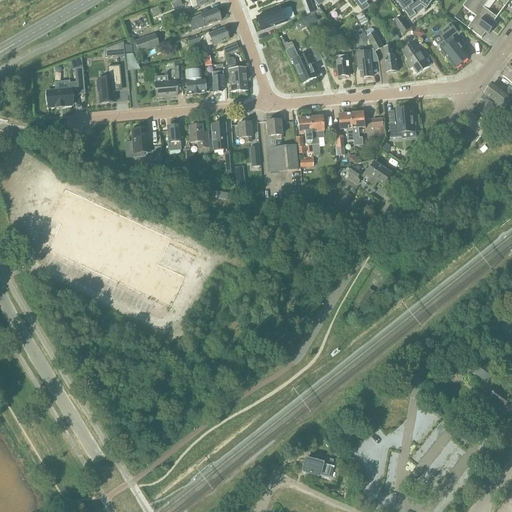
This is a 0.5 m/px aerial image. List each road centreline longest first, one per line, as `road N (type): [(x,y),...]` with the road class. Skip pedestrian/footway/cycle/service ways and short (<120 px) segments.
road 1 (residential): [(270,105),(478,85)]
road 2 (residential): [(478,85),(359,256)]
road 3 (residential): [(74,120),(270,105)]
